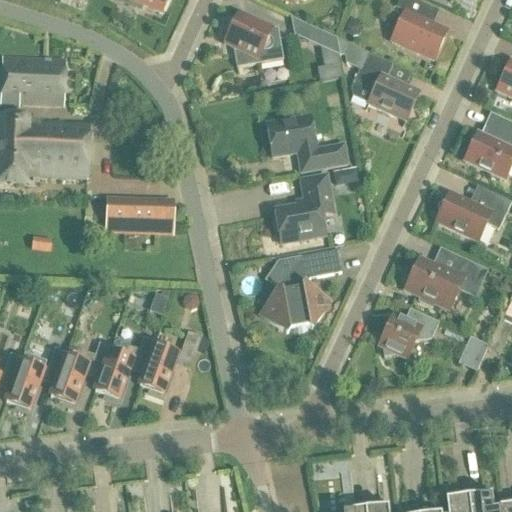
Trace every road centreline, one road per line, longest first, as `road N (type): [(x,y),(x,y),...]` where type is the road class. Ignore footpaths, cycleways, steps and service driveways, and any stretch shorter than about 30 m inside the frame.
road 1 (residential): [(314,430),(321,391),(502,0)]
road 2 (residential): [(244,439),(183,155),(162,95)]
road 3 (residential): [(0,469),(244,439)]
road 4 (residential): [(314,430),(511,406)]
road 5 (residential): [(162,95),(109,48),(0,8)]
